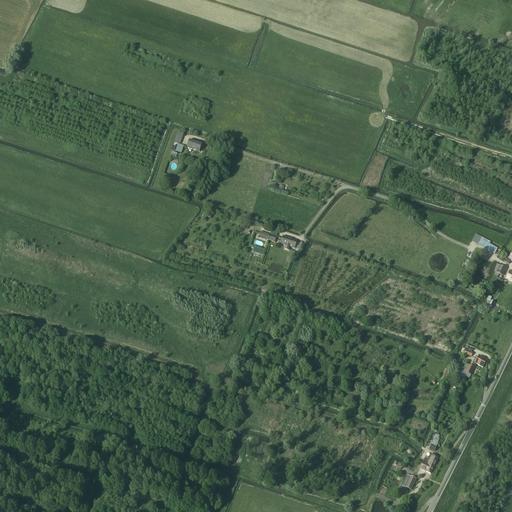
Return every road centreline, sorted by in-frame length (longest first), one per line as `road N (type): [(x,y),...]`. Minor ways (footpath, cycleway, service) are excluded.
road 1 (track): [(395,202),(201,139)]
road 2 (track): [(511,208),(426,172),(445,136),(382,116)]
road 3 (track): [(238,473),(261,473),(367,508),(376,495),(410,511)]
road 4 (unclassified): [(430,511),(511,348)]
road 5 (track): [(158,449),(188,458),(208,398),(204,362)]
